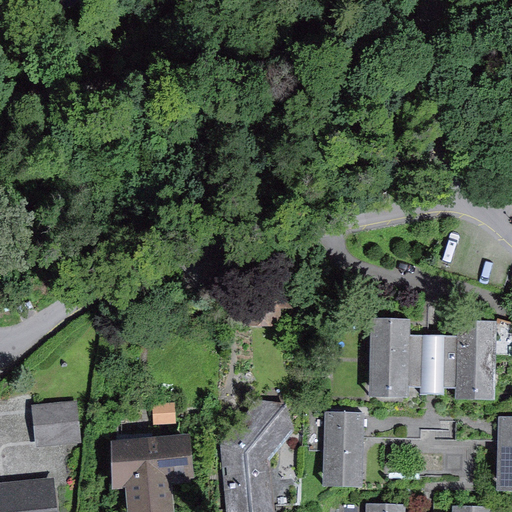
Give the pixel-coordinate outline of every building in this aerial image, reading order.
[(511,264),(439,242),(423,261),(420,267),(503,293),(511,264)] [(274,279),(254,279),(254,320),(274,320),(274,279)] [(370,387),(432,389),(434,336),(409,335),(409,326),(372,325),(371,339),(372,339),(372,352),(371,352),(371,354),(374,354),(374,367),(371,367),(370,387)] [(458,337),(434,336),(432,389),(494,390),(496,328),(458,327),(458,337)] [(173,405),(153,406),(154,422),(174,421),(173,405)] [(74,406),(36,410),(39,441),(77,438),(74,406)] [(262,511),(267,507),(265,470),(258,466),(283,437),(280,413),(276,413),(276,409),(257,411),(226,451),(231,511),(232,511),(262,511)] [(363,453),(363,438),(363,414),(325,413),(324,475),(362,476),(362,458),(359,455),(359,453),(363,453)] [(386,414),(363,414),(363,438),(420,440),(420,416),(386,416),(386,414)] [(511,417),(455,416),(455,421),(457,421),(456,440),(499,441),(498,457),(502,457),(502,460),(498,462),(498,480),(511,479),(511,417)] [(132,447),(116,448),(116,479),(133,478),(135,511),(165,511),(162,475),(188,473),(185,442),(156,444),(155,439),(131,441),(132,447)] [(0,511),(53,511),(51,486),(0,491),(0,511)]
